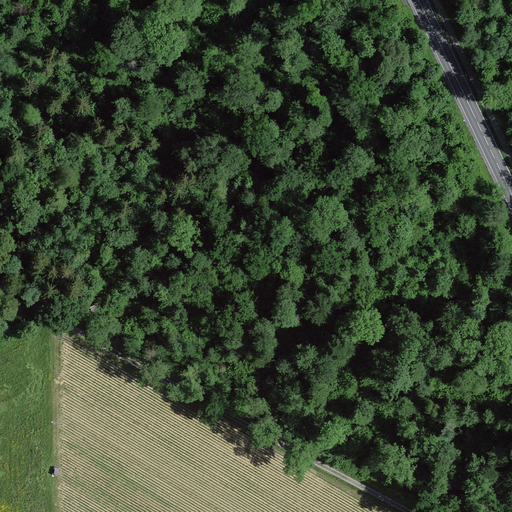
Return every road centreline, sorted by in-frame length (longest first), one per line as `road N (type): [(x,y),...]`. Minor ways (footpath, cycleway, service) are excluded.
road 1 (track): [(402,511),(0,287)]
road 2 (secondary): [(511,202),(418,0)]
